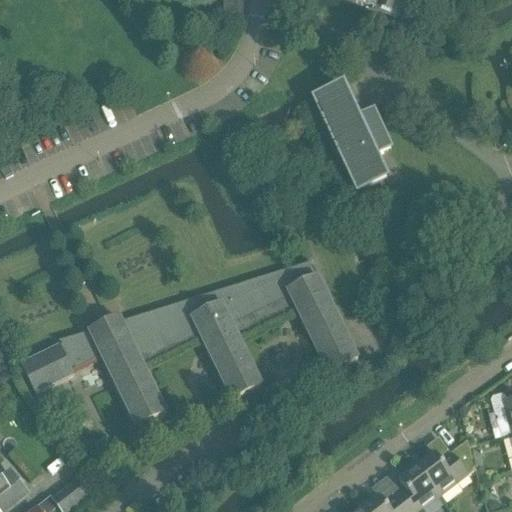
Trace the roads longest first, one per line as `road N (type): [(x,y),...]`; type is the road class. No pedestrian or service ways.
road 1 (residential): [(0,195),(224,85),(258,24),(256,0)]
road 2 (residential): [(501,173),(279,0)]
road 3 (residential): [(308,511),(511,352)]
